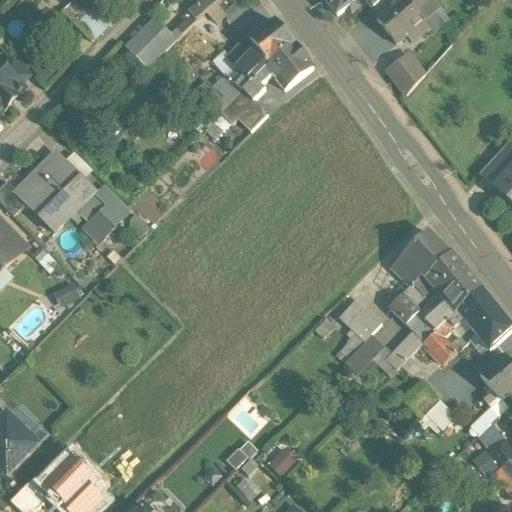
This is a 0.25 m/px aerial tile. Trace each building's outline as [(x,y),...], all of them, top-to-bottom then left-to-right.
[(215,0),(205,0),(188,14),(196,23),(205,15),(219,4),(215,0)] [(322,0),(337,18),(346,10),(351,15),(359,8),(355,3),(358,0),(362,0),(372,11),(382,0),(322,0)] [(428,0),(402,0),(375,23),(395,47),(412,33),(417,39),(443,17),(428,0)] [(95,7),(81,21),(97,38),(112,25),(95,7)] [(154,20),(124,49),(147,71),(176,43),(154,20)] [(274,22),(264,31),(260,26),(251,34),(255,38),(249,43),(261,58),(270,68),(295,47),(274,22)] [(270,68),(265,72),(271,78),(283,93),(312,69),(295,47),(270,68)] [(261,58),(252,66),(262,75),(265,72),(270,68),(261,58)] [(409,58),(388,74),(406,98),(424,78),(409,58)] [(31,78),(12,60),(2,70),(21,88),(31,78)] [(247,62),(237,71),(251,84),(253,82),(262,75),(252,66),(247,62)] [(0,116),(24,91),(21,88),(2,70),(0,67),(0,116)] [(251,84),(237,71),(227,80),(241,93),(251,84)] [(262,75),(253,82),(260,88),(271,78),(265,72),(262,75)] [(251,84),(241,93),(251,104),(264,92),(260,88),(253,82),(251,84)] [(511,154),(506,148),(482,175),(494,185),(511,165),(511,154)] [(76,155),(69,161),(86,177),(92,170),(76,155)] [(58,159),(42,174),(39,171),(15,194),(14,196),(25,207),(40,222),(44,217),(58,231),(75,214),(93,197),(94,196),(58,159)] [(511,165),(494,185),(492,187),(511,204),(511,165)] [(6,185),(0,190),(0,206),(13,220),(25,207),(14,196),(15,194),(6,185)] [(120,224),(93,197),(75,214),(87,227),(90,224),(105,239),(120,224)] [(25,251),(0,224),(0,243),(16,260),(25,251)] [(428,234),(390,271),(408,290),(422,277),(426,281),(449,256),(428,234)] [(0,243),(0,277),(17,261),(16,260),(0,243)] [(50,257),(39,245),(30,252),(41,264),(50,257)] [(449,256),(426,281),(433,290),(438,295),(464,270),(452,255),(449,256)] [(464,270),(438,295),(448,307),(456,315),(481,291),(464,270)] [(408,290),(403,295),(415,304),(422,297),(424,299),(433,290),(426,281),(422,277),(408,290)] [(64,307),(81,299),(74,285),(57,294),(64,307)] [(481,291),(456,315),(463,323),(476,337),(500,315),(481,291)] [(419,314),(401,299),(391,310),(406,326),(418,315),(419,314)] [(357,304),(340,321),(364,345),(381,328),(357,304)] [(448,307),(436,319),(443,327),(447,324),(456,315),(448,307)] [(436,334),(418,315),(406,326),(417,338),(425,345),(436,334)] [(456,315),(447,324),(454,331),(463,323),(456,315)] [(511,330),(500,315),(476,337),(489,353),(511,332),(511,330)] [(443,327),(436,334),(442,341),(454,331),(447,324),(443,327)] [(442,341),(436,334),(425,345),(423,347),(429,353),(443,369),(457,356),(442,341)] [(417,338),(405,351),(411,358),(418,352),(423,347),(425,345),(417,338)] [(423,347),(418,352),(424,358),(429,353),(423,347)] [(511,368),(505,358),(480,377),(492,393),(499,403),(499,402),(511,392),(511,368)] [(492,393),(483,400),(490,409),(499,403),(492,393)] [(426,416),(442,432),(456,417),(441,402),(426,416)] [(37,448),(7,418),(0,424),(0,471),(7,479),(37,448)] [(511,462),(498,444),(487,452),(501,470),(511,462)] [(282,477),(297,461),(284,449),(269,465),(282,477)] [(98,486),(72,460),(44,488),(54,498),(58,502),(55,505),(62,511),(96,511),(105,504),(93,492),(98,486)] [(511,461),(511,462),(501,470),(511,485),(511,461)] [(35,479),(10,504),(18,511),(39,511),(54,498),(44,488),(35,479)]
